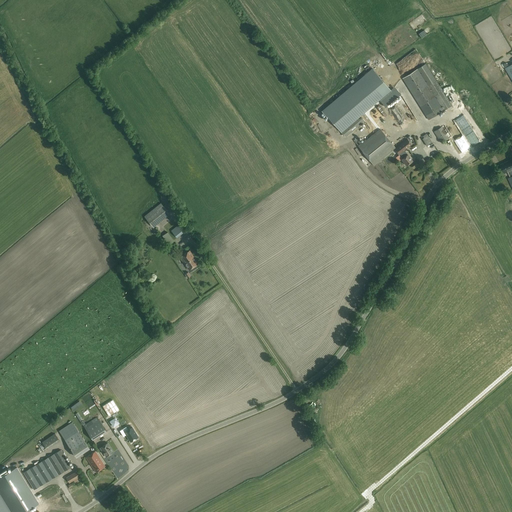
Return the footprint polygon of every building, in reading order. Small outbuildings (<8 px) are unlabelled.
[(505,37),(492,45),(498,57),(511,50),(505,37)] [(403,56),(394,59),(399,71),(407,68),(403,56)] [(428,120),(451,106),(426,64),(403,78),(428,120)] [(482,65),(479,67),(484,74),(487,72),(482,65)] [(364,121),(360,116),(391,90),(372,68),(322,111),(331,122),(332,121),(345,137),(364,121)] [(390,95),(399,107),(405,103),(395,91),(390,95)] [(396,107),(390,110),(400,126),(406,123),(396,107)] [(449,112),(473,147),(476,145),(468,133),(471,130),(456,108),(449,112)] [(448,137),(441,127),(434,131),(441,142),(448,137)] [(395,149),(396,148),(381,129),(365,141),(364,140),(358,145),(373,165),(394,149),(395,149)] [(422,139),(427,146),(432,143),(427,135),(422,139)] [(396,148),(395,149),(398,154),(404,150),(412,145),(408,139),(396,148)] [(463,140),(457,144),(463,152),(469,148),(463,140)] [(404,150),(398,154),(402,159),(406,165),(412,161),(408,155),(404,150)] [(511,159),(504,163),(500,165),(504,173),(508,172),(510,177),(508,178),(511,187),(511,159)] [(152,224),(169,211),(159,200),(143,213),(152,224)] [(171,231),(177,238),(184,232),(178,225),(171,231)] [(161,231),(164,239),(170,237),(167,229),(161,231)] [(185,263),(194,257),(190,250),(180,256),(185,263)] [(198,263),(194,257),(185,263),(189,269),(198,263)] [(93,396),(90,389),(84,392),(87,399),(93,396)] [(93,440),(106,431),(97,417),(83,425),(93,440)] [(113,427),(119,423),(115,418),(110,421),(113,427)] [(72,422),(59,431),(76,457),(89,448),(72,422)] [(128,429),(126,426),(122,429),(130,441),(138,436),(132,427),(128,429)] [(40,439),(46,446),(59,437),(53,430),(40,439)] [(108,443),(100,448),(106,457),(114,452),(108,443)] [(34,489),(72,467),(61,450),(24,472),(34,489)] [(96,472),(105,466),(95,451),(86,458),(96,472)] [(0,511),(24,511),(39,503),(17,467),(8,472),(7,469),(0,473),(0,474),(1,476),(0,477),(0,511)] [(82,475),(78,470),(66,477),(70,483),(82,475)]
